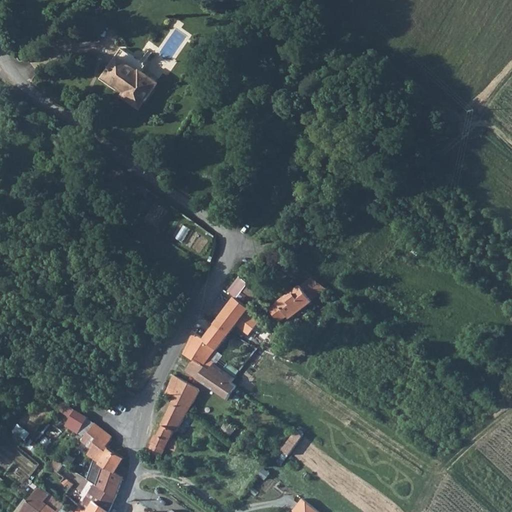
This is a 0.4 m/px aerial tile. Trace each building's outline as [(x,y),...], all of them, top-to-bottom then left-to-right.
[(117,60),(113,58),(110,61),(100,76),(119,90),(117,94),(133,105),(151,82),(135,70),(133,72),(117,60)] [(251,279),(243,274),(232,287),(239,293),(251,303),(257,296),(245,285),(251,279)] [(312,300),(328,287),(315,276),(302,287),(312,300)] [(263,289),(252,279),(251,279),(245,285),(257,296),(263,289)] [(292,318),(313,301),(312,300),(302,287),(301,286),(280,303),(281,303),(273,310),(283,322),(290,315),(292,318)] [(236,319),(247,308),(251,303),(239,293),(224,309),(236,319)] [(224,309),(214,320),(227,330),(232,324),(236,319),(224,309)] [(249,318),(258,325),(263,319),(253,313),(249,318)] [(273,326),(263,319),(258,325),(251,333),(260,340),(273,326)] [(205,364),(208,359),(209,357),(206,353),(213,345),(227,330),(214,320),(201,335),(192,330),(182,350),(191,355),(205,364)] [(209,357),(213,360),(224,367),(230,372),(234,368),(216,355),(219,350),(213,345),(206,353),(209,357)] [(183,368),(223,394),(231,382),(226,378),(230,372),(224,367),(213,360),(209,357),(208,359),(205,364),(191,355),(183,368)] [(198,387),(174,375),(166,393),(168,394),(174,397),(172,401),(188,409),(198,387)] [(71,420),(77,412),(61,400),(55,408),(71,420)] [(181,424),(188,409),(172,401),(164,418),(181,424)] [(27,439),(32,432),(19,424),(15,431),(27,439)] [(87,435),(93,441),(100,431),(95,426),(87,435)] [(158,434),(157,433),(150,450),(159,454),(160,450),(164,451),(167,445),(164,443),(171,430),(162,426),(158,434)] [(291,428),(285,438),(292,443),(298,433),(291,428)] [(100,431),(93,441),(90,445),(92,446),(89,451),(85,457),(96,463),(101,451),(110,440),(100,431)] [(92,446),(90,445),(93,441),(87,435),(80,443),(89,451),(92,446)] [(279,447),(286,452),(292,443),(285,438),(279,447)] [(159,454),(150,450),(146,459),(155,464),(156,463),(159,454)] [(96,463),(95,465),(101,468),(112,473),(115,466),(117,459),(101,451),(96,463)] [(115,466),(112,473),(121,478),(124,470),(115,466)] [(121,478),(112,473),(101,468),(94,486),(95,486),(99,487),(112,499),(121,478)] [(62,496),(69,488),(56,477),(54,476),(48,484),(62,496)] [(93,505),(104,511),(106,511),(112,499),(99,487),(95,486),(89,498),(95,502),(93,505)] [(41,511),(45,508),(42,506),(47,499),(35,491),(19,511),(41,511)] [(316,511),(317,511),(298,497),(287,511),(289,511),(316,511)] [(51,501),(47,499),(42,506),(45,508),(41,511),(58,511),(61,509),(51,501)] [(79,511),(64,503),(61,509),(58,511),(79,511)]
